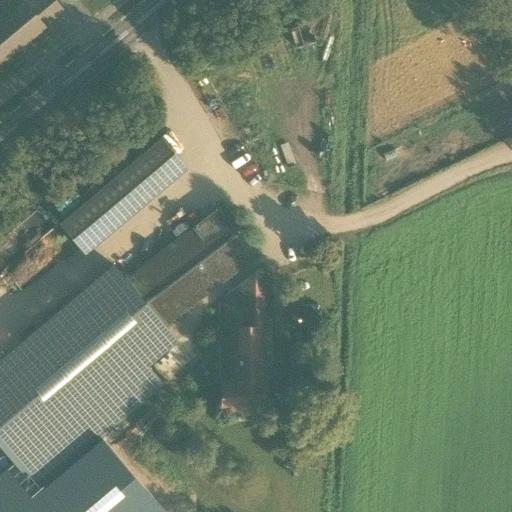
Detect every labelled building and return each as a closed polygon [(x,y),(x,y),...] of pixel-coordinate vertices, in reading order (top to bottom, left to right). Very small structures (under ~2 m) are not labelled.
[(62,10),(53,0),(35,0),(27,7),(24,3),(16,10),(7,0),(0,6),(0,63),(44,26),(62,10)] [(165,136),(58,219),(83,251),(191,168),(165,136)] [(179,316),(239,269),(255,256),(218,209),(142,267),(179,316)] [(179,339),(120,258),(0,347),(0,432),(21,461),(33,477),(93,433),(162,382),(147,363),(179,339)] [(216,302),(220,412),(265,411),(261,268),(216,302)] [(0,511),(161,511),(101,441),(93,433),(33,477),(21,461),(0,478),(0,511)]
